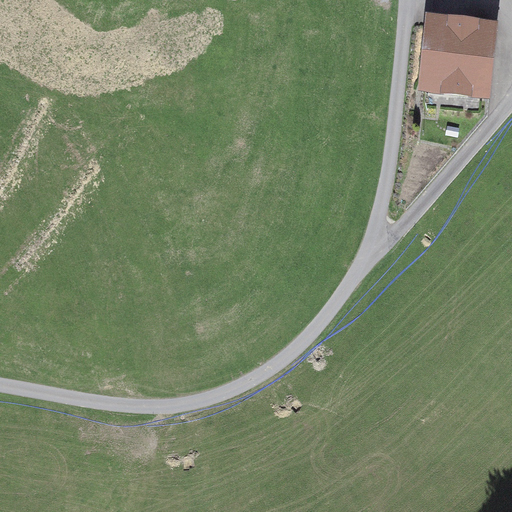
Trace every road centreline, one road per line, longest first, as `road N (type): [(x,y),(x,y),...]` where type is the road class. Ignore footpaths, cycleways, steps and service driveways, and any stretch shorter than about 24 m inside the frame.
road 1 (unclassified): [(409,0),(397,139),(370,254),(309,337),(254,377),(182,405),(0,386)]
road 2 (track): [(370,254),(511,94)]
